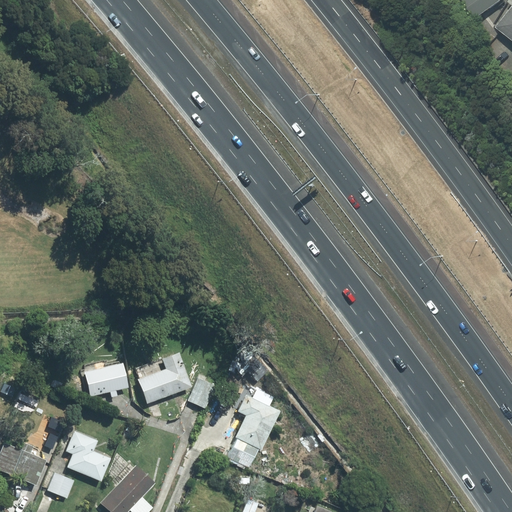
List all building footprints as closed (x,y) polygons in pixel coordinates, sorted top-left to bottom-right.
[(507,0),(463,0),(462,1),(477,22),(507,0)] [(511,12),(500,29),(511,37),(511,12)] [(162,369),(134,380),(144,405),(188,388),(174,352),(158,358),(162,369)] [(81,371),(87,396),(105,392),(106,398),(115,395),(114,390),(125,388),(119,362),(81,371)] [(213,385),(196,378),(186,401),(203,409),(213,385)] [(10,409),(22,414),(32,412),(38,399),(18,390),(10,409)] [(241,417),(224,459),(248,468),(255,449),(259,451),(276,409),(242,395),(234,415),(241,417)] [(62,423),(45,416),(36,437),(53,443),(62,423)] [(90,452),(95,439),(70,429),(62,452),(69,455),(64,468),(99,481),(108,459),(90,452)] [(0,472),(31,485),(42,460),(26,454),(29,447),(2,435),(0,439),(0,472)] [(139,497),(151,483),(131,465),(96,503),(106,511),(124,511),(126,511),(127,511),(147,511),(151,508),(139,497)] [(71,481),(52,473),(44,491),(63,499),(71,481)] [(252,511),(257,501),(244,497),(239,511),(252,511)]
